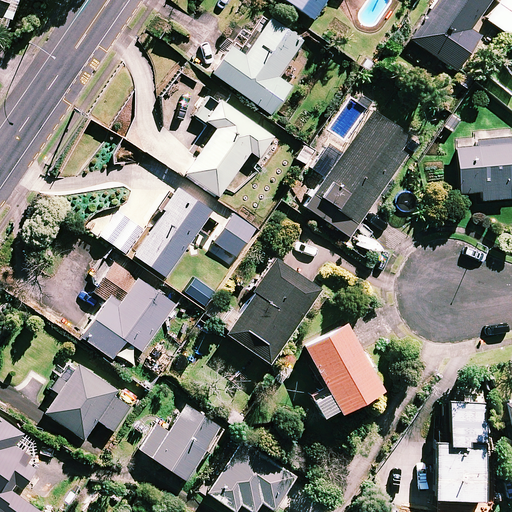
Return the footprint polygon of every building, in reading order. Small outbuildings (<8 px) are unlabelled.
[(0,0),(0,14),(6,17),(11,0),(0,0)] [(287,0),(312,18),(324,0),(287,0)] [(488,0),(435,0),(411,38),(456,68),(479,33),(470,27),(488,0)] [(511,33),(511,0),(499,0),(486,18),(510,37),(511,33)] [(301,38),(267,15),(241,52),(229,43),(211,70),(271,112),(290,84),(276,74),(301,38)] [(272,135),(218,98),(204,118),(215,126),(184,171),(219,194),(250,149),(259,155),(272,135)] [(408,134),(368,107),(342,146),(329,138),(310,166),(324,175),(304,205),(349,235),(404,152),(398,149),(408,134)] [(511,139),(511,133),(476,135),(477,144),(455,145),(458,191),(480,189),(481,198),(508,196),(508,186),(511,185),(511,139)] [(213,204),(181,182),(144,235),(132,251),(135,253),(165,274),(213,204)] [(254,227),(232,212),(213,240),(235,255),(254,227)] [(317,284),(272,255),(223,329),(267,358),(317,284)] [(175,301),(114,258),(93,288),(104,296),(78,332),(111,356),(124,337),(140,349),(175,301)] [(379,383),(342,318),(301,340),(327,387),(311,396),(322,415),(379,383)] [(49,386),(56,391),(51,398),(44,410),(83,437),(97,418),(112,428),(132,399),(77,361),(74,366),(66,361),(49,386)] [(480,493),(484,400),(449,399),(447,438),(434,437),(432,491),(480,493)] [(217,424),(185,402),(168,429),(156,420),(139,445),(183,475),(217,424)] [(23,430),(0,415),(0,479),(4,474),(22,485),(39,458),(15,443),(23,430)] [(292,473),(241,439),(207,490),(239,511),(261,511),(265,506),(268,509),(292,473)] [(34,511),(38,508),(3,483),(0,487),(0,511),(34,511)]
